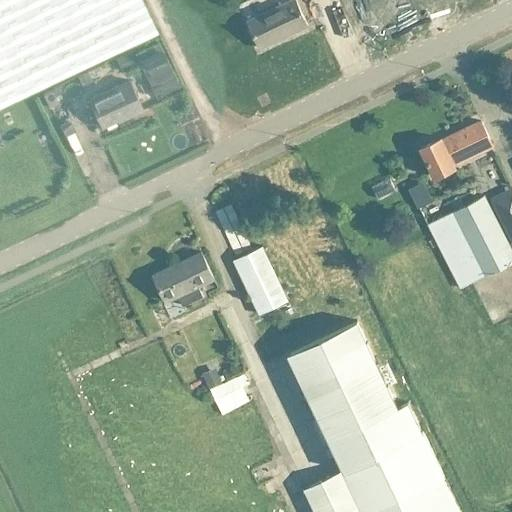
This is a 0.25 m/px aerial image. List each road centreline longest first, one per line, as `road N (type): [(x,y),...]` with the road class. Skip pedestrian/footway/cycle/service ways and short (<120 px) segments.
road 1 (tertiary): [(0,255),(511,11)]
road 2 (unknown): [(159,0),(228,146)]
